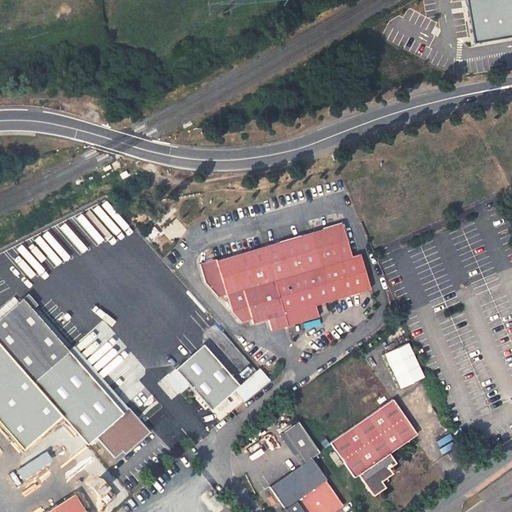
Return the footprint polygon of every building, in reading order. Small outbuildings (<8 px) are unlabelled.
[(511,0),(463,0),(466,20),(475,19),(479,45),(511,39),(511,0)] [(475,19),(466,20),(471,46),(479,45),(475,19)] [(339,224),(198,265),(199,283),(212,297),(220,294),(226,312),(238,322),(248,319),(249,323),(265,319),(268,330),(315,316),(312,305),(367,288),(357,254),(348,256),(339,224)] [(0,315),(0,346),(60,416),(86,446),(95,438),(114,459),(123,452),(125,455),(150,433),(128,407),(121,413),(64,348),(20,298),(0,315)] [(383,353),(399,387),(424,376),(407,341),(383,353)] [(60,416),(0,346),(0,426),(20,450),(60,416)] [(234,389),(199,348),(172,371),(207,412),(229,394),(234,389)] [(234,389),(229,394),(239,405),(266,383),(254,370),(234,389)] [(328,446),(352,481),(357,478),(372,500),(384,492),(380,485),(392,477),(393,476),(393,474),(393,473),(393,472),(392,472),(391,472),(391,471),(389,471),(388,472),(387,471),(395,466),(389,457),(416,438),(392,402),(328,446)] [(297,424),(283,434),(303,464),(318,455),(297,424)] [(46,452),(14,467),(18,475),(50,460),(46,452)] [(459,457),(455,452),(447,458),(451,463),(459,457)] [(268,490),(283,511),(285,511),(294,506),(298,511),(337,511),(342,509),(325,484),(327,483),(310,461),(268,490)] [(115,498),(98,480),(89,489),(105,507),(115,498)] [(82,511),(72,496),(45,511),(82,511)]
